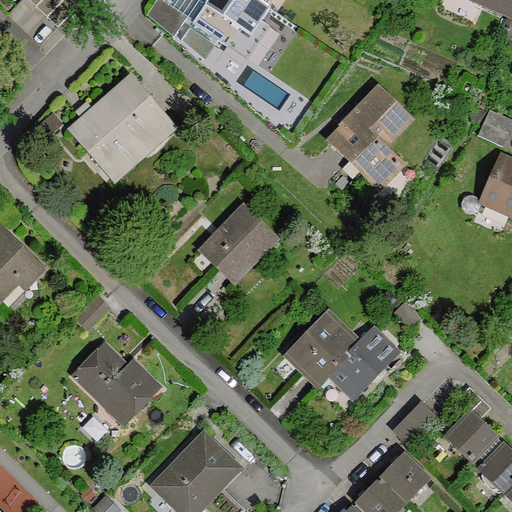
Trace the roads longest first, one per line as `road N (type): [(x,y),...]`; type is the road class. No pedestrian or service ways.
road 1 (residential): [(0,168),(325,487),(441,368),(461,370),(511,420)]
road 2 (unknown): [(125,24),(333,186)]
road 3 (residential): [(0,134),(128,0)]
